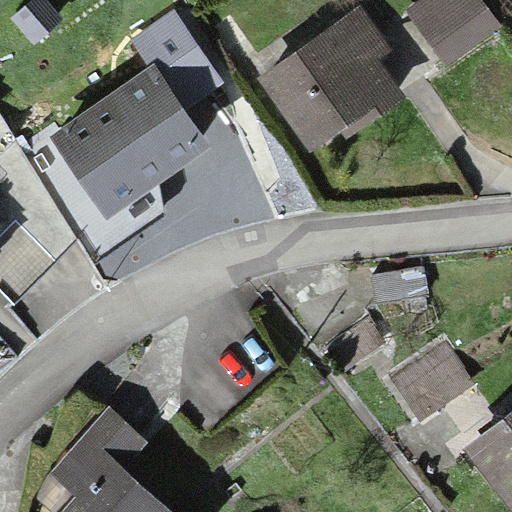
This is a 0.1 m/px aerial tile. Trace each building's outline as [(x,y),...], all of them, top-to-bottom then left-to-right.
[(48,0),(34,0),(14,18),(36,43),(65,18),(48,0)] [(480,0),(424,0),(408,12),(450,68),(502,29),(480,0)] [(273,77),(317,142),(393,91),(348,26),(273,77)] [(203,143),(155,73),(66,136),(115,205),(203,143)] [(375,275),(378,300),(431,293),(427,268),(375,275)] [(442,338),(390,377),(423,421),(475,383),(442,338)] [(511,420),(477,447),(511,491),(511,420)] [(164,511),(116,470),(79,511),(164,511)]
